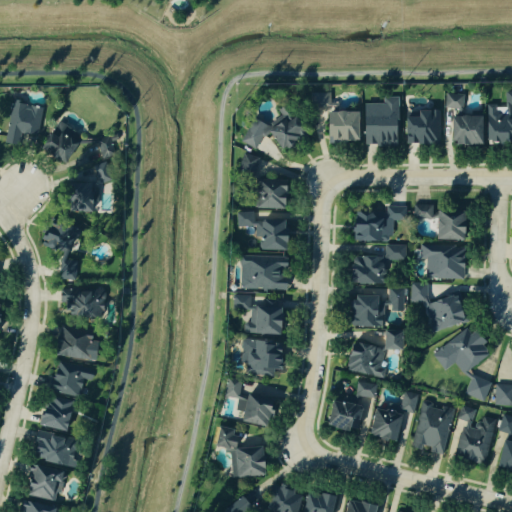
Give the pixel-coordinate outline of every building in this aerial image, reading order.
[(511,92),(504,92),(504,107),(484,107),(483,143),(511,143),(511,106),(511,105),(511,92)] [(462,95),(444,94),(443,109),(461,110),(462,95)] [(396,98),(381,98),(381,105),(361,104),(361,147),(396,147),(396,98)] [(36,139),(40,109),(22,106),(22,100),(8,99),(3,144),(16,146),(17,137),(36,139)] [(402,111),(402,144),(438,144),(438,111),(402,111)] [(240,143),(255,151),(261,138),(288,151),(298,130),(288,125),(291,120),(276,113),(269,128),(251,120),(240,143)] [(479,117),(449,116),(448,145),(479,146),(479,117)] [(79,136),(55,121),(37,150),(61,165),(79,136)] [(257,160),(242,155),(236,173),(251,178),(257,160)] [(254,180),(253,209),(280,210),(281,194),(285,194),(286,181),(254,180)] [(64,184),(63,213),(91,213),(92,185),(64,184)] [(433,240),(460,241),(461,213),(430,212),(431,206),(412,206),(411,222),(434,223),(433,240)] [(350,242),(389,243),(390,222),(404,222),(404,211),(351,210),(350,242)] [(282,251),(283,222),(252,221),(253,213),(235,213),(235,227),(256,228),(255,251),(282,251)] [(35,245),(62,254),(70,233),(43,223),(35,245)] [(383,285),(384,266),(394,266),(394,262),(403,262),(404,246),(383,245),(383,258),(348,257),(348,284),(383,285)] [(423,279),(462,280),(463,247),(419,246),(419,259),(424,259),(423,279)] [(74,281),(75,268),(66,268),(66,254),(57,253),(56,281),(74,281)] [(238,290),(284,291),(285,257),(239,256),(238,290)] [(409,303),(424,304),(425,285),(409,284),(409,303)] [(101,319),(103,292),(61,288),(58,315),(101,319)] [(382,328),(382,312),(402,312),(402,290),(386,289),(386,297),(349,296),(348,327),(382,328)] [(432,334),(465,320),(454,294),(421,307),(432,334)] [(276,335),(277,304),(248,304),(248,297),(230,296),(230,310),(248,310),(247,323),(241,323),(241,335),(276,335)] [(487,356),(480,347),(481,346),(467,327),(430,356),(442,372),(452,364),(461,375),(487,356)] [(94,362),(96,344),(89,344),(90,337),(80,336),(80,332),(58,329),(54,357),(94,362)] [(398,351),(398,331),(381,331),(381,351),(398,351)] [(276,343),(240,341),(238,356),(243,356),(242,366),(249,367),(248,375),(270,376),(270,370),(275,371),(276,343)] [(381,379),(383,370),(379,369),(382,349),(348,343),(342,373),(381,379)] [(511,354),(510,355),(510,365),(511,371),(511,386),(493,385),(492,407),(511,408),(511,354)] [(90,367),(53,361),(48,393),(77,397),(80,383),(87,384),(90,367)] [(490,384),(471,376),(462,395),(481,403),(490,384)] [(264,428),(266,415),(272,416),(274,401),(237,395),(239,381),(226,379),(223,398),(236,400),(234,412),(239,412),(238,423),(264,428)] [(371,400),(373,386),(355,383),(353,397),(371,400)] [(417,396),(403,392),(397,411),(412,415),(417,396)] [(37,427),(64,432),(70,401),(43,396),(37,427)] [(323,426),(339,431),(341,427),(354,431),(360,409),(330,401),(323,426)] [(441,458),(452,411),(440,407),(440,409),(420,404),(409,449),(441,458)] [(470,429),(475,412),(459,407),(455,420),(465,422),(463,427),(470,429)] [(367,438),(395,442),(399,413),(370,410),(367,438)] [(511,431),(511,419),(500,416),(496,432),(511,436),(511,431)] [(494,421),(478,417),(475,432),(459,429),(452,459),(484,466),(494,421)] [(211,448),(229,452),(234,431),(216,427),(211,448)] [(60,438),(33,433),(29,461),(75,468),(78,451),(59,448),(60,438)] [(511,472),(511,444),(499,443),(495,470),(511,472)] [(259,448),(229,450),(230,479),(261,477),(259,448)] [(54,503),(61,472),(30,465),(23,496),(54,503)] [(298,511),(298,490),(269,490),(269,511),(298,511)] [(328,511),(332,498),(305,491),(299,511),(328,511)] [(374,511),(375,508),(338,500),(336,511),(339,511),(374,511)] [(21,511),(55,511),(56,511),(19,501),(16,511),(21,511)]
